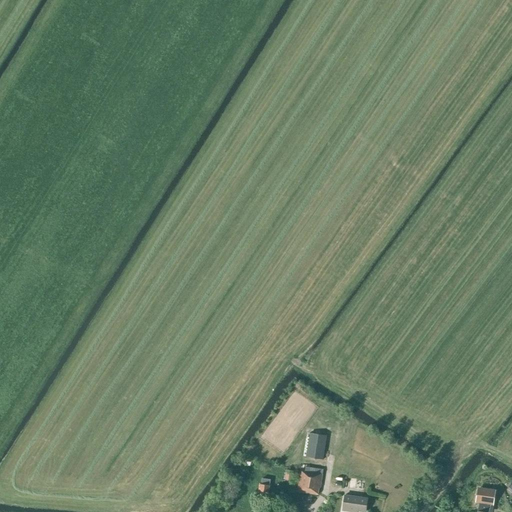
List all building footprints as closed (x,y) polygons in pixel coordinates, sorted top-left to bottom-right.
[(323,459),(327,435),(307,432),(303,457),(323,459)] [(320,488),(323,470),(305,467),(305,471),(301,470),(297,492),(318,495),(319,488),(320,488)] [(268,499),(271,480),(262,478),(262,484),(260,484),(258,498),(268,499)] [(356,489),(357,479),(350,478),(349,488),(356,489)] [(492,511),(494,504),(495,492),(478,489),(477,501),(480,501),(477,511),(492,511)] [(365,511),(367,499),(345,495),(343,510),(353,511),(353,510),(365,511)]
